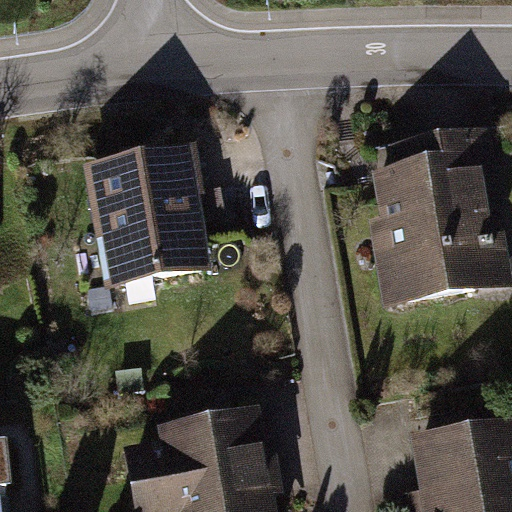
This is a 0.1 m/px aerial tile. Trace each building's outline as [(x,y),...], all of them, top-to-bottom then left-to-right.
[(214,281),(191,160),(86,180),(109,301),(214,281)] [(492,168),(373,185),(393,318),(511,300),(492,168)] [(268,511),(253,429),(155,446),(158,460),(119,467),(127,511),(268,511)] [(511,511),(511,444),(408,460),(416,511),(511,511)] [(16,511),(13,483),(0,484),(0,511),(16,511)]
